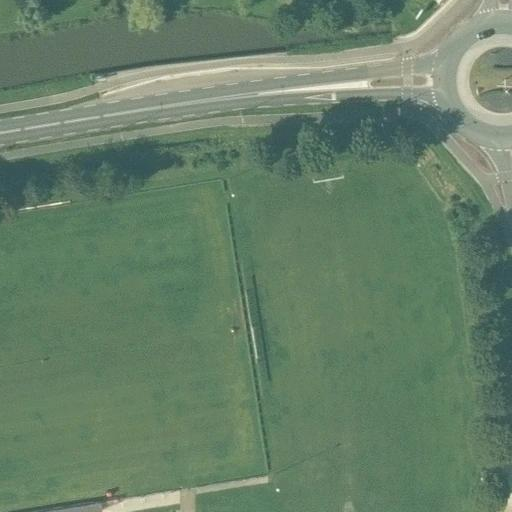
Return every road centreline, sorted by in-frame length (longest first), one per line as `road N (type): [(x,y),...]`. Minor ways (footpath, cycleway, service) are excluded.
road 1 (primary): [(0,134),(277,91)]
road 2 (primary): [(449,61),(277,91)]
road 3 (primary): [(277,91),(450,101)]
